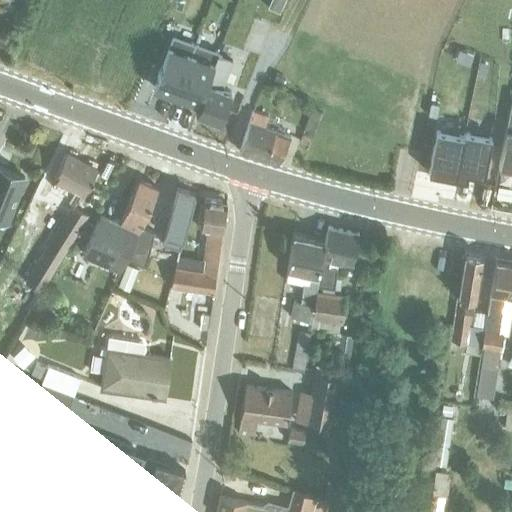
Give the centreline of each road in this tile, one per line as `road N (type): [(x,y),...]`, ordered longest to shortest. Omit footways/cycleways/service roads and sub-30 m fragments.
road 1 (residential): [(198,511),(252,173)]
road 2 (secondary): [(252,173),(0,83)]
road 3 (secondary): [(511,233),(252,173)]
